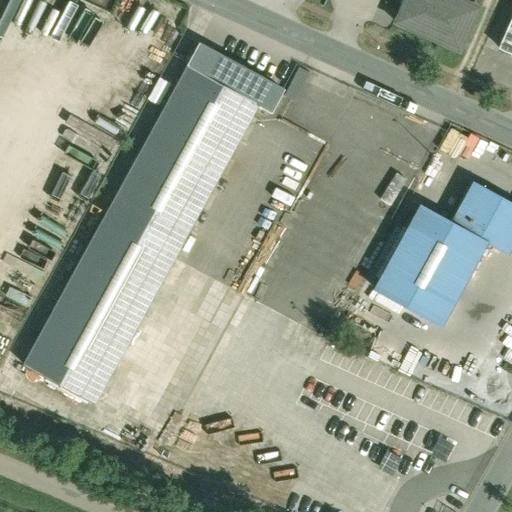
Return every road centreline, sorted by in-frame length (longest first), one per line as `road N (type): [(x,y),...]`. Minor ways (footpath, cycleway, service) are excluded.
road 1 (residential): [(511,141),(201,0)]
road 2 (unclassified): [(0,463),(117,511)]
